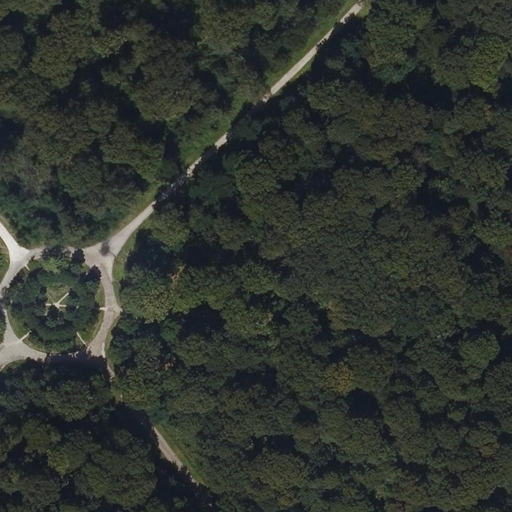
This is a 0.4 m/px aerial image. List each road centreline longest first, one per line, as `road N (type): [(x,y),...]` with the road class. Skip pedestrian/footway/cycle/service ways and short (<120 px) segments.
road 1 (track): [(56,304),(368,0)]
road 2 (track): [(0,313),(13,340),(32,355),(68,359),(91,350),(115,308),(111,279),(83,249)]
road 3 (unclassified): [(91,350),(213,511)]
